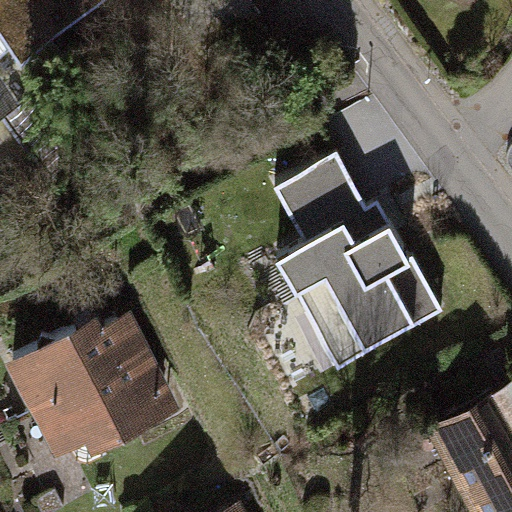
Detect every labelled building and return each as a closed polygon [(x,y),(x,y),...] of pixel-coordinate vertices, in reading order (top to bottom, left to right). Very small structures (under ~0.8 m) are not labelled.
[(0,0),(0,109),(49,177),(94,144),(44,76),(66,60),(49,36),(99,0),(0,0)] [(258,13),(249,0),(175,0),(208,47),(258,13)] [(337,147),(276,180),(306,235),(277,250),(303,297),(307,295),(340,356),(410,318),(412,323),(442,306),(412,252),(410,254),(390,218),(385,221),(373,199),(367,202),(337,147)] [(39,339),(14,352),(39,403),(7,419),(21,446),(57,428),(65,443),(94,429),(99,440),(147,416),(140,400),(162,389),(135,334),(125,331),(116,313),(82,330),(77,320),(55,331),(41,327),(39,339)] [(511,511),(511,391),(504,378),(434,416),(487,511),(511,511)]
